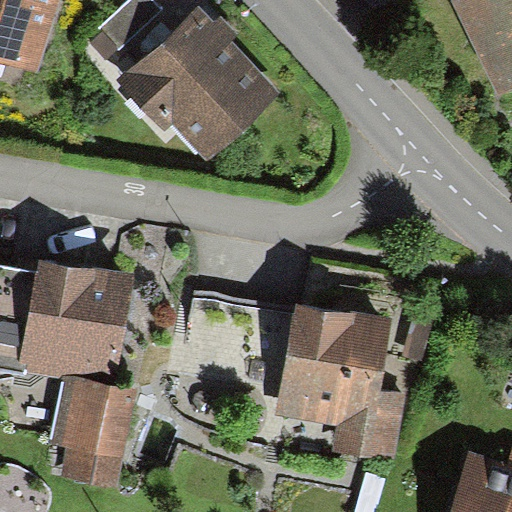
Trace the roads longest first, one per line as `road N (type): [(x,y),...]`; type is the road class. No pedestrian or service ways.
road 1 (residential): [(0,176),(284,220),(374,204),(419,157)]
road 2 (tertiary): [(270,0),(419,157)]
road 3 (tertiary): [(419,157),(511,243)]
